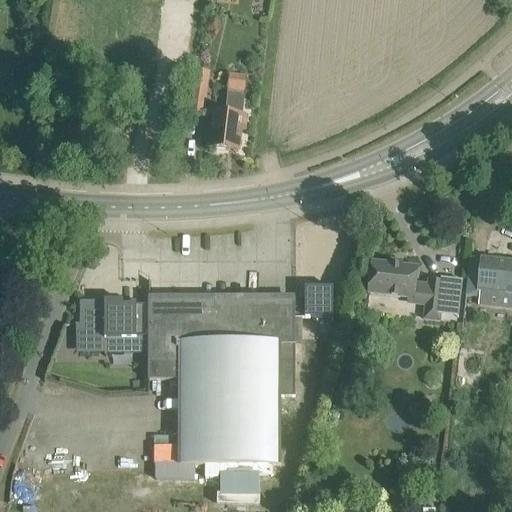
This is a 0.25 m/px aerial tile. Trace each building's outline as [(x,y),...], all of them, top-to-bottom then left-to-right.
[(158,14),(108,8),(103,46),(131,49),(133,39),(154,42),(158,14)] [(228,92),(245,94),(248,76),(230,74),(228,92)] [(203,114),(207,90),(194,88),(191,112),(203,114)] [(242,118),(245,100),(228,98),(225,116),(215,115),(211,150),(238,153),(241,132),(245,132),(246,119),(242,118)] [(511,263),(481,260),(477,293),(480,294),(479,306),(511,310),(511,263)] [(440,322),(442,303),(445,283),(429,281),(428,286),(416,285),(418,269),(372,263),(369,295),(426,302),(424,321),(440,322)] [(333,324),(333,310),(333,290),(305,290),(305,302),(295,302),(295,319),(305,319),(305,320),(317,320),(317,324),(333,324)] [(123,302),(105,302),(105,340),(106,341),(106,354),(149,354),(149,338),(149,302),(148,302),(148,306),(123,306),(123,302)] [(295,397),(295,319),(295,302),(149,302),(149,338),(149,354),(149,381),(179,381),(179,447),(155,447),(155,469),(179,468),(179,467),(281,466),(281,397),(295,397)]
